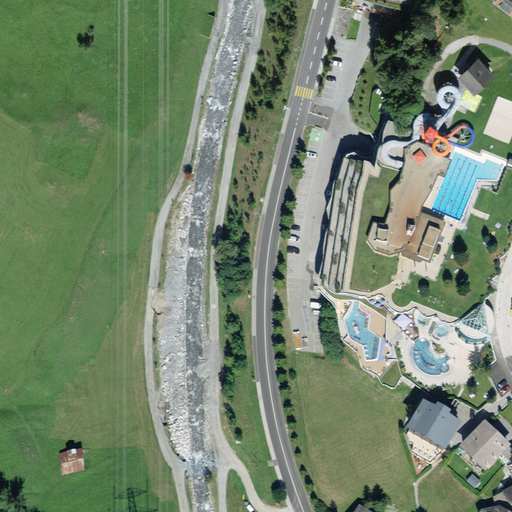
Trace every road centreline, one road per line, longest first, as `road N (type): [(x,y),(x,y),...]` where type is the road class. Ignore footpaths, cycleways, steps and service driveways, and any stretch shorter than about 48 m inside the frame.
road 1 (track): [(261,0),(211,286),(219,464),(229,461),(261,510),(271,511)]
road 2 (tertiary): [(326,0),(276,198),(265,291),(267,385),(302,511)]
road 3 (track): [(187,511),(177,467),(172,291),(223,0)]
